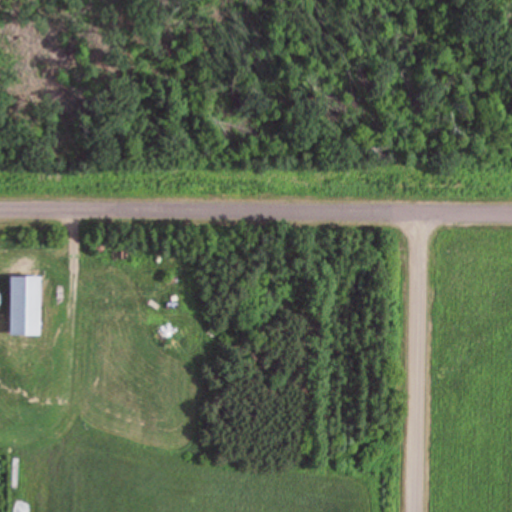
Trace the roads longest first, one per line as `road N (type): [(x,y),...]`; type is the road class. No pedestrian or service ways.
road 1 (tertiary): [(0,225),(511,231)]
road 2 (residential): [(404,511),(408,231)]
